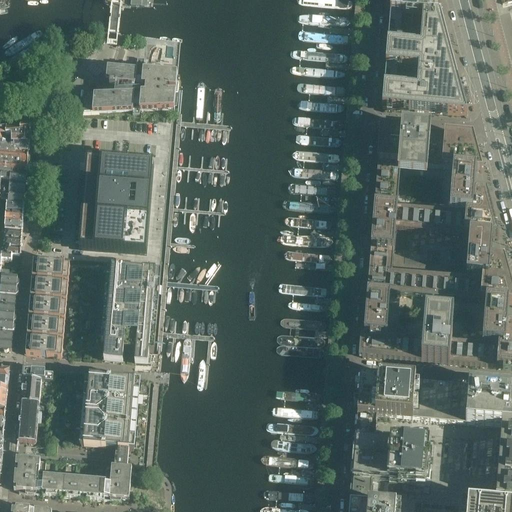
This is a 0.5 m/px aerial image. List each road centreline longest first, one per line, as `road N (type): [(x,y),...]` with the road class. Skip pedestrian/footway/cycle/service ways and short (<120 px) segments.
road 1 (residential): [(346,371),(367,121)]
road 2 (residential): [(20,365),(42,124)]
road 3 (residential): [(346,371),(511,383)]
road 4 (residential): [(42,124),(110,53),(118,0)]
road 5 (residential): [(4,511),(20,365)]
road 6 (residential): [(334,511),(346,371)]
road 7 (primary): [(453,0),(486,128)]
road 8 (primary): [(505,125),(472,0)]
road 9 (residential): [(367,121),(377,0)]
